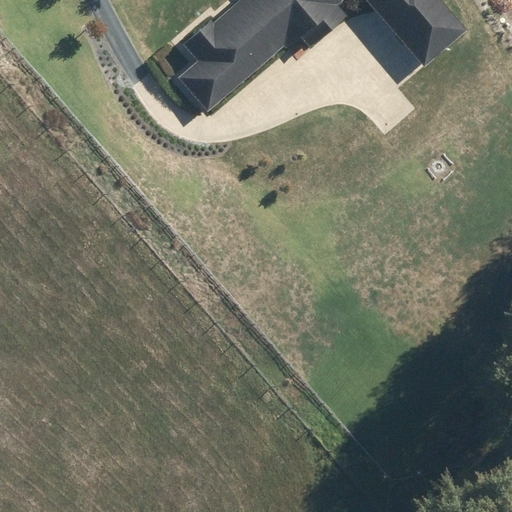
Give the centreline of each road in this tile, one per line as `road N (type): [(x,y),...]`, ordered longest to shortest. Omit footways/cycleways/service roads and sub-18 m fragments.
road 1 (track): [(87,0),(114,57),(154,102),(202,124),(255,118),(335,76),(388,72)]
road 2 (unknown): [(0,341),(143,511)]
